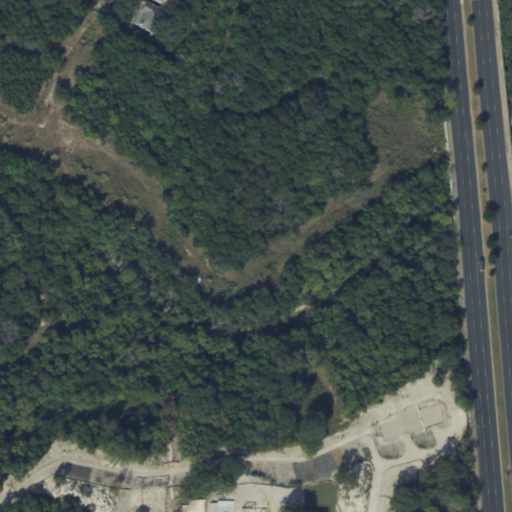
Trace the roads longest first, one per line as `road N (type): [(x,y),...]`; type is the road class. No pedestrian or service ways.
road 1 (secondary): [(449,0),(491,511)]
road 2 (secondary): [(511,378),(480,0)]
